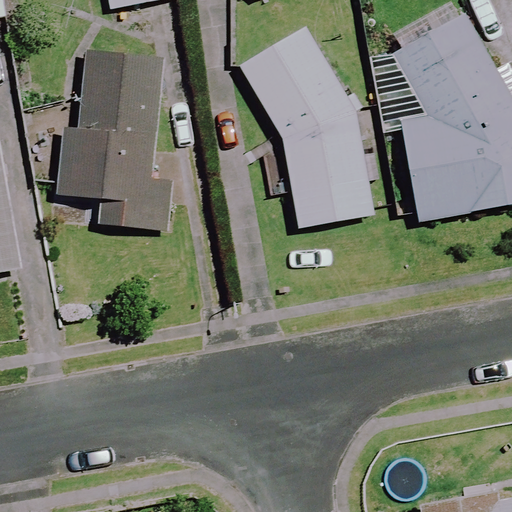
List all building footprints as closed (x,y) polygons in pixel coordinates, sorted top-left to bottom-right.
[(171,0),(107,0),(109,10),(171,0)] [(511,109),(456,22),(393,58),(428,120),(400,126),(420,226),(511,209),(511,109)] [(354,112),(308,31),(242,69),(281,138),(300,233),(368,220),(358,131),(354,112)] [(155,184),(160,60),(81,57),(78,132),(63,132),(60,199),(105,201),(104,229),(167,232),(169,184),(155,184)] [(0,134),(0,276),(23,274),(3,134),(0,134)] [(511,511),(511,502),(501,504),(499,492),(423,503),(424,511),(511,511)]
